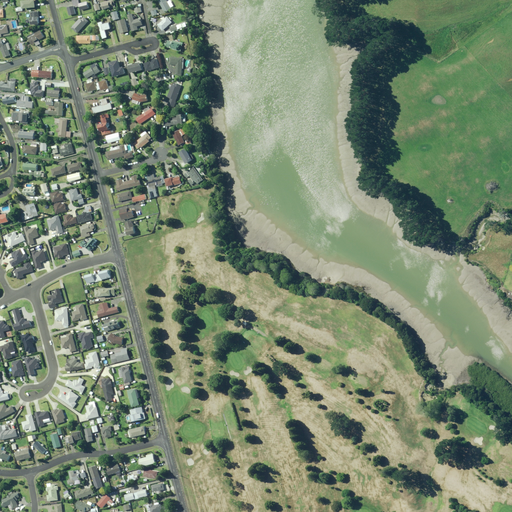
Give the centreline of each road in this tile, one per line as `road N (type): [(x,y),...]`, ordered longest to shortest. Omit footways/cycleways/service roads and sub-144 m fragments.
road 1 (residential): [(165,439),(117,254)]
road 2 (residential): [(28,472),(165,439)]
